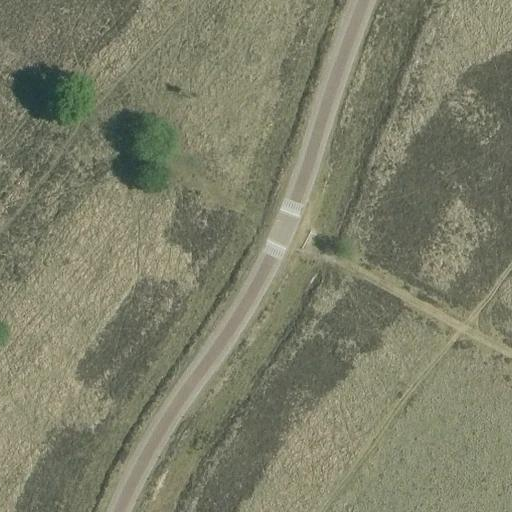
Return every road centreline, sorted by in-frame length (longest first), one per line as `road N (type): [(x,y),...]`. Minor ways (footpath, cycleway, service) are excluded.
road 1 (tertiary): [(120,511),(284,230),(364,0)]
road 2 (track): [(0,239),(189,0)]
